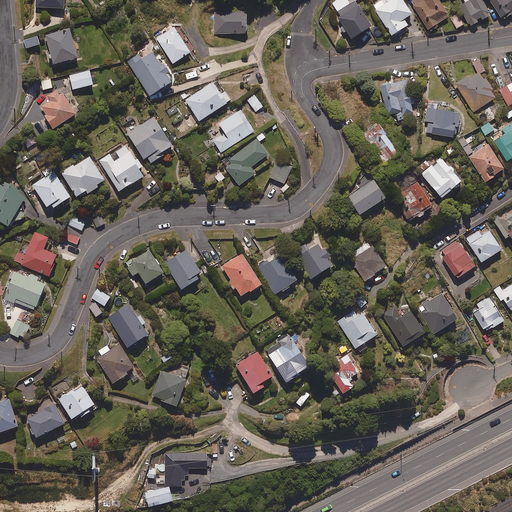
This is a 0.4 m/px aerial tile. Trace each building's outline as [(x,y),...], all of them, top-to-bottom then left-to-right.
[(402,0),(389,0),(374,10),(391,35),(408,24),(404,18),(411,13),(402,0)] [(422,0),(413,6),(429,30),(450,16),(439,0),(422,0)] [(490,12),(483,0),(461,0),(462,1),(458,4),(468,24),(469,22),(470,26),(478,22),(476,19),(481,16),(482,19),(489,16),(488,13),(490,12)] [(511,0),(491,0),(501,15),(503,14),(505,17),(511,12),(511,0)] [(371,25),(358,4),(337,18),(350,39),(371,25)] [(247,11),(214,11),(214,33),(247,33),(247,11)] [(459,15),(452,19),(457,27),(464,23),(459,15)] [(173,27),(155,38),(172,64),(190,52),(173,27)] [(69,28),(45,35),(53,64),(77,57),(69,28)] [(37,35),(23,40),(26,48),(39,44),(37,35)] [(152,51),(141,58),(138,53),(127,61),(149,96),(171,82),(166,73),(169,71),(163,62),(160,64),(152,51)] [(89,70),(69,75),(72,89),(93,84),(89,70)] [(470,77),(468,75),(455,84),(473,112),(495,97),(490,90),(492,89),(485,78),(483,79),(478,72),(470,77)] [(52,87),(50,78),(40,80),(42,90),(52,87)] [(389,81),(378,84),(388,115),(401,111),(402,116),(413,113),(410,104),(413,103),(406,78),(390,83),(389,81)] [(511,104),(511,81),(498,90),(508,107),(511,104)] [(226,102),(213,82),(210,84),(209,83),(184,100),(198,121),(226,102)] [(59,94),(56,89),(46,96),(49,100),(41,106),(46,114),(44,115),(52,129),(76,114),(62,92),(59,94)] [(263,106),(254,94),(246,100),(256,112),(263,106)] [(438,103),(427,101),(424,121),(428,122),(426,133),(453,137),(454,126),(458,127),(460,112),(438,109),(438,103)] [(240,108),(218,123),(225,133),(212,141),(220,153),(255,131),(240,108)] [(172,145),(154,116),(127,134),(143,159),(146,157),(150,163),(164,154),(162,151),(172,145)] [(387,134),(378,122),(359,136),(380,166),(398,153),(385,135),(387,134)] [(493,130),(489,123),(481,129),(485,135),(493,130)] [(511,157),(511,129),(493,141),(506,161),(511,157)] [(36,143),(31,136),(23,141),(27,148),(36,143)] [(268,154),(256,137),(228,158),(232,163),(225,168),(238,186),(256,173),(251,166),(268,154)] [(458,140),(468,156),(473,152),(464,137),(458,140)] [(503,168),(488,143),(473,152),(468,156),(484,182),(494,176),(493,175),(503,168)] [(109,153),(98,160),(118,191),(142,175),(138,168),(141,166),(136,158),(135,159),(129,150),(114,160),(109,153)] [(104,179),(89,156),(74,165),(73,164),(60,172),(75,196),(85,190),(87,193),(97,187),(96,185),(104,179)] [(461,180),(441,158),(422,176),(441,198),(461,180)] [(425,160),(418,166),(423,171),(430,165),(425,160)] [(291,168),(276,162),(269,177),(284,184),(291,168)] [(46,207),(50,204),(53,207),(70,196),(54,171),(53,171),(50,167),(42,171),(45,176),(32,185),(46,207)] [(385,197),(373,179),(347,196),(359,215),(385,197)] [(2,185),(0,184),(0,221),(7,226),(24,196),(16,192),(18,190),(13,187),(14,185),(10,182),(9,184),(4,181),(2,185)] [(432,204),(418,181),(399,193),(413,216),(432,204)] [(511,209),(498,219),(511,239),(511,237),(511,209)] [(91,215),(96,227),(105,223),(99,211),(91,215)] [(81,230),(86,221),(71,214),(67,224),(81,230)] [(24,254),(18,251),(14,260),(22,264),(21,265),(48,276),(57,253),(44,248),(49,237),(34,230),(24,254)] [(481,235),(478,230),(465,238),(480,263),(501,250),(499,247),(500,246),(490,230),(481,235)] [(79,237),(68,233),(65,240),(77,245),(79,237)] [(248,239),(240,243),(247,257),(255,252),(248,239)] [(458,243),(456,240),(441,250),(444,255),(441,257),(454,275),(456,274),(457,277),(475,266),(459,242),(458,243)] [(322,250),(317,243),(294,257),(308,280),(331,265),(327,259),(330,257),(325,249),(322,250)] [(386,266),(372,245),(349,261),(363,282),(386,266)] [(201,271),(187,248),(164,262),(181,289),(198,278),(196,275),(201,271)] [(164,272),(149,249),(131,261),(132,263),(126,267),(132,276),(137,272),(145,284),(164,272)] [(262,284),(242,252),(219,267),(233,290),(235,288),(240,296),(249,290),(250,292),(262,284)] [(266,259),(256,266),(274,294),(297,280),(280,254),(268,262),(266,259)] [(29,277),(14,271),(1,303),(12,307),(15,302),(34,310),(45,283),(37,280),(38,277),(30,273),(29,277)] [(511,308),(511,284),(502,291),(499,286),(493,289),(500,301),(503,300),(509,310),(511,308)] [(110,296),(97,288),(91,298),(104,306),(110,296)] [(429,301),(428,299),(421,303),(425,309),(420,312),(433,333),(458,319),(442,293),(429,301)] [(504,320),(489,296),(476,304),(479,308),(473,312),(483,329),(485,328),(486,330),(504,320)] [(101,312),(95,302),(88,307),(95,316),(101,312)] [(128,304),(107,317),(126,347),(147,334),(141,325),(145,323),(140,315),(136,317),(128,304)] [(401,316),(394,307),(381,315),(402,348),(425,333),(410,310),(401,316)] [(337,329),(350,350),(376,334),(362,312),(337,329)] [(30,326),(17,320),(10,333),(23,340),(30,326)] [(310,366),(289,334),(266,349),(269,354),(267,355),(285,382),(310,366)] [(134,366),(120,343),(96,358),(112,383),(127,374),(126,372),(134,366)] [(273,375),(258,351),(235,365),(253,394),(264,387),(261,382),(273,375)] [(172,357),(169,353),(160,358),(164,363),(172,357)] [(347,379),(359,371),(348,354),(326,368),(342,393),(352,387),(347,379)] [(185,378),(160,370),(151,395),(164,399),(163,402),(176,406),(185,378)] [(82,384),(59,398),(71,418),(94,404),(82,384)] [(0,400),(0,431),(17,425),(9,398),(0,400)] [(44,411),(27,419),(35,437),(64,423),(54,403),(43,408),(44,411)] [(208,468),(208,451),(164,451),(164,486),(182,486),(182,480),(185,480),(185,475),(189,475),(189,468),(208,468)] [(154,478),(154,469),(146,469),(146,478),(154,478)] [(169,486),(144,493),(148,508),(173,501),(169,486)]
